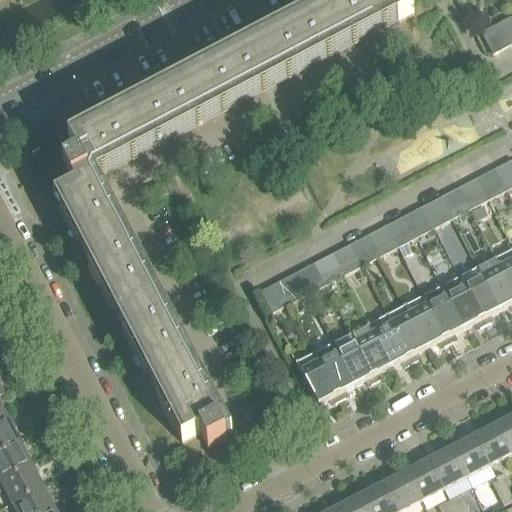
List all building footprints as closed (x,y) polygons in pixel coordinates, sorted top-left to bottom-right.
[(224,422),(103,191),(108,177),(385,32),(384,32),(398,25),(414,17),(413,15),(410,10),(411,10),(406,0),(341,0),(71,142),(69,142),(70,144),(65,147),(38,161),(27,166),(49,208),(56,204),(56,205),(57,204),(182,444),(181,444),(182,446),(201,437),(208,451),(227,442),(226,441),(231,438),(233,438),(224,422)] [(511,48),(511,19),(500,26),(511,49),(511,48)] [(493,58),(511,49),(500,26),(481,36),(493,58)] [(511,163),(495,173),(507,195),(511,192),(511,163)] [(477,182),(489,204),(507,195),(495,173),(477,182)] [(470,214),(489,204),(477,182),(459,191),(470,214)] [(147,209),(169,197),(162,185),(154,189),(149,192),(141,196),(147,209)] [(452,223),(470,214),(459,191),(441,201),(452,223)] [(434,233),(452,223),(441,201),(423,210),(434,233)] [(416,242),(434,233),(423,210),(405,220),(416,242)] [(486,219),(482,211),(472,216),(477,226),(485,222),(486,219)] [(398,252),(416,242),(405,220),(386,229),(398,252)] [(380,261),(398,252),(386,229),(368,239),(380,261)] [(362,271),(380,261),(368,239),(350,248),(362,271)] [(413,256),(408,247),(398,252),(403,261),(413,256)] [(344,280),(362,271),(350,248),(332,258),(344,280)] [(511,253),(496,262),(511,293),(511,253)] [(326,289),(344,280),(332,258),(314,267),(326,289)] [(511,293),(496,262),(477,271),(500,315),(511,309),(511,310),(511,293)] [(308,299),(326,289),(314,267),(296,276),(308,299)] [(477,271),(459,281),(486,331),(491,328),(491,327),(492,326),(489,321),(500,315),(477,271)] [(278,286),(290,308),(308,299),(296,276),(278,286)] [(459,281),(441,290),(464,334),(475,328),(478,334),(480,333),(480,334),(486,331),(459,281)] [(290,308),(278,286),(259,296),(271,318),(290,308)] [(441,290),(423,299),(449,350),(455,347),(454,346),(456,345),(453,340),(464,334),(441,290)] [(423,299),(405,309),(428,353),(439,347),(442,353),(444,352),(444,353),(449,350),(423,299)] [(405,309),(387,318),(413,369),(419,366),(418,365),(420,364),(417,359),(428,353),(405,309)] [(387,318),(369,328),(392,372),(403,366),(406,372),(408,371),(413,369),(387,318)] [(369,328),(351,337),(377,388),(382,385),(382,384),(384,383),(381,377),(392,372),(369,328)] [(351,337),(333,347),(356,391),(367,385),(370,391),(372,390),(377,388),(351,337)] [(333,347),(315,356),(341,406),(346,404),(346,403),(348,402),(345,396),(356,391),(333,347)] [(341,406),(315,356),(296,366),(319,410),(331,404),(334,409),(335,409),(336,409),(341,406)] [(271,401),(261,382),(239,393),(249,412),(271,401)] [(0,428),(9,423),(0,405),(0,428)] [(279,417),(284,415),(286,414),(283,408),(277,411),(279,417)] [(511,454),(511,419),(498,427),(511,454)] [(9,423),(0,428),(0,456),(21,446),(9,423)] [(491,470),(511,458),(511,454),(498,427),(475,439),(491,470)] [(467,482),(491,470),(475,439),(452,451),(467,482)] [(21,446),(0,456),(0,485),(33,468),(21,446)] [(444,494),(467,482),(452,451),(428,463),(444,494)] [(421,506),(444,494),(428,463),(405,476),(421,506)] [(33,468),(0,485),(0,496),(5,494),(12,507),(44,491),(33,468)] [(394,511),(409,511),(421,506),(405,476),(382,488),(394,511)] [(498,499),(509,493),(503,482),(493,488),(498,499)] [(365,511),(394,511),(382,488),(359,500),(365,511)] [(55,511),(44,491),(12,507),(14,511),(55,511)] [(511,499),(509,493),(498,499),(504,509),(511,505),(511,499)] [(467,511),(461,499),(450,505),(453,511),(467,511)] [(335,511),(365,511),(359,500),(336,511),(335,511)]
